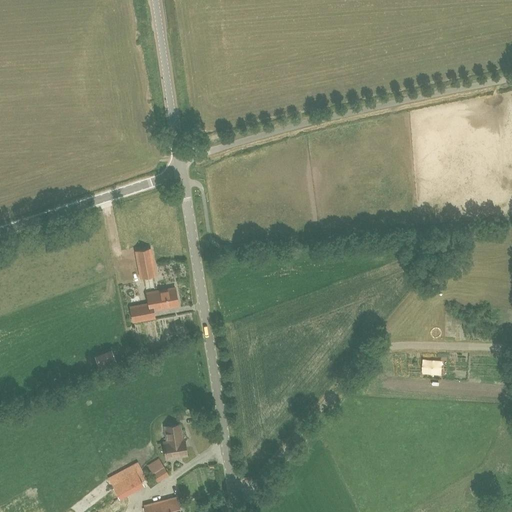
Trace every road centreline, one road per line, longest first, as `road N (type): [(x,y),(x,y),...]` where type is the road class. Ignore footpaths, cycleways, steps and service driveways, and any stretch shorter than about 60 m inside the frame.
road 1 (tertiary): [(236,511),(180,170)]
road 2 (unclassified): [(0,231),(180,170)]
road 3 (tertiary): [(180,170),(154,0)]
